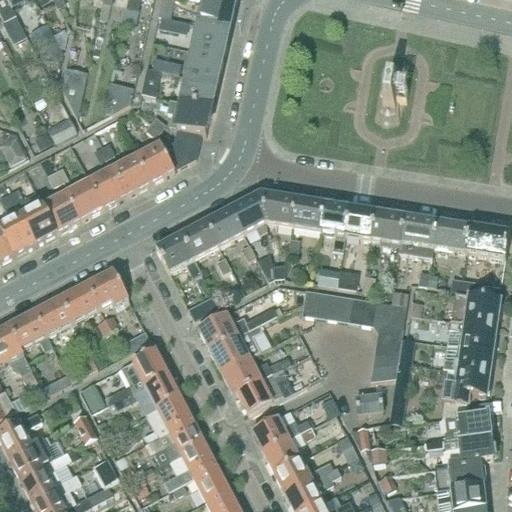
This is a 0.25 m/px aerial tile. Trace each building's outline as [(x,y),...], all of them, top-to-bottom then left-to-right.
[(12,14),(6,2),(4,0),(0,0),(0,18),(5,28),(6,28),(11,38),(22,32),(12,14)] [(34,2),(32,0),(4,0),(6,2),(12,14),(34,2)] [(57,0),(52,3),(58,14),(66,10),(60,0),(57,0)] [(105,0),(100,25),(107,26),(113,0),(105,0)] [(142,4),(155,7),(156,0),(130,0),(127,15),(139,17),(142,4)] [(230,38),(238,0),(207,0),(203,21),(198,20),(196,31),(230,38)] [(171,25),(175,5),(163,2),(159,23),(171,25)] [(46,69),(64,60),(48,30),(31,38),(46,69)] [(218,90),(230,38),(196,31),(193,42),(199,43),(192,73),(187,71),(185,83),(218,90)] [(155,66),(153,75),(162,77),(166,78),(167,79),(169,69),(155,66)] [(142,100),(156,103),(162,77),(153,75),(148,74),(142,100)] [(78,124),(88,79),(68,75),(63,95),(78,124)] [(212,115),(218,90),(185,83),(182,94),(187,95),(184,109),(212,115)] [(409,109),(410,89),(383,87),(382,108),(409,109)] [(113,120),(132,111),(135,95),(110,89),(104,118),(113,120)] [(212,115),(184,109),(170,106),(167,120),(173,121),(170,133),(178,135),(175,149),(197,165),(202,141),(207,142),(212,115)] [(56,149),(77,139),(70,124),(49,135),(56,149)] [(151,130),(160,138),(165,131),(156,124),(151,130)] [(156,144),(160,138),(151,130),(146,136),(156,144)] [(41,156),(53,149),(47,139),(35,145),(41,156)] [(12,171),(26,163),(16,143),(1,150),(12,171)] [(189,169),(197,165),(175,149),(163,155),(175,177),(189,169)] [(102,154),(108,165),(115,160),(110,150),(102,154)] [(175,177),(163,155),(161,150),(137,163),(151,190),(175,178),(175,177)] [(101,168),(108,165),(102,154),(95,157),(101,168)] [(128,203),(151,190),(137,163),(114,175),(113,175),(128,203)] [(61,189),(68,185),(63,174),(55,178),(61,189)] [(120,207),(128,203),(113,175),(90,187),(104,215),(120,207)] [(48,182),(54,193),(61,189),(55,178),(48,182)] [(85,225),(104,215),(90,187),(66,200),(79,225),(81,227),(85,225)] [(9,201),(15,213),(21,223),(22,225),(36,251),(57,240),(49,225),(43,212),(36,200),(22,207),(17,197),(9,201)] [(81,227),(79,225),(66,200),(43,212),(49,225),(57,240),(81,227)] [(267,238),(266,230),(266,229),(265,225),(265,224),(261,200),(261,201),(232,216),(236,225),(244,241),(256,235),(260,242),(267,238)] [(298,206),(262,200),(261,200),(265,224),(265,225),(266,229),(294,234),(295,225),(298,206)] [(8,216),(15,213),(9,201),(2,205),(8,216)] [(323,225),(326,211),(298,206),(295,225),(294,234),(321,238),(323,225)] [(349,225),(351,215),(326,211),(323,225),(321,238),(336,241),(333,257),(343,259),(346,242),(349,225)] [(375,225),(376,219),(351,215),(349,225),(346,242),(372,246),(375,225)] [(244,241),(236,225),(232,216),(214,225),(207,229),(220,254),(244,241)] [(405,225),(406,223),(376,219),(375,225),(372,246),(381,248),(381,250),(401,253),(401,249),(402,247),(405,225)] [(36,251),(22,225),(21,223),(16,225),(0,233),(0,235),(14,262),(36,251)] [(433,265),(434,255),(435,249),(438,229),(406,223),(405,225),(402,247),(401,249),(401,253),(400,259),(433,265)] [(195,266),(220,254),(207,229),(183,242),(195,266)] [(467,260),(471,234),(438,229),(435,249),(434,255),(467,260)] [(509,240),(471,234),(467,260),(506,266),(510,240),(509,240)] [(0,269),(14,262),(0,235),(0,269)] [(203,280),(195,266),(183,242),(158,255),(158,254),(157,255),(170,280),(171,280),(171,279),(186,271),(193,285),(203,280)] [(270,258),(278,256),(276,243),(269,244),(268,244),(270,258)] [(298,260),(300,247),(292,246),(290,259),(298,260)] [(248,267),(256,263),(250,252),(242,256),(248,267)] [(258,267),(269,288),(275,286),(273,272),(271,261),(258,267)] [(223,280),(231,276),(225,265),(217,269),(223,280)] [(273,272),(275,286),(286,285),(288,271),(273,272)] [(100,317),(127,302),(114,277),(87,292),(100,317)] [(338,294),(340,281),(315,277),(313,290),(338,294)] [(340,281),(338,294),(356,297),(358,282),(340,279),(340,281)] [(428,293),(430,281),(421,280),(419,292),(428,293)] [(436,295),(438,281),(430,280),(430,281),(428,293),(436,295)] [(373,300),(376,285),(366,284),(363,298),(373,300)] [(460,298),(462,287),(453,286),(451,297),(460,298)] [(484,291),(473,289),(462,287),(460,298),(482,301),(484,291)] [(74,331),(100,317),(87,292),(61,306),(74,331)] [(303,322),(315,324),(319,300),(307,298),(303,322)] [(221,315),(227,312),(221,299),(214,303),(221,315)] [(327,326),(331,302),(319,300),(315,324),(327,326)] [(500,312),(501,307),(456,301),(452,328),(497,334),(498,325),(501,325),(503,312),(500,312)] [(339,328),(343,304),(331,302),(327,326),(339,328)] [(195,328),(221,315),(214,303),(189,315),(195,328)] [(350,330),(355,305),(343,304),(339,328),(350,330)] [(362,332),(366,307),(355,305),(350,330),(362,332)] [(48,344),(74,331),(61,306),(34,319),(48,344)] [(373,333),(376,309),(366,307),(362,332),(373,333)] [(421,323),(423,310),(413,308),(411,322),(421,323)] [(378,340),(403,340),(407,314),(376,309),(373,333),(378,340)] [(260,332),(278,323),(274,315),(246,330),(244,326),(233,332),(227,321),(199,335),(211,358),(260,332)] [(53,354),(48,344),(34,319),(8,333),(23,362),(24,361),(22,358),(40,348),(45,358),(53,354)] [(106,327),(112,338),(119,334),(113,323),(106,327)] [(445,335),(446,327),(427,324),(426,332),(445,335)] [(104,342),(112,338),(106,327),(98,331),(104,342)] [(497,334),(452,328),(451,328),(448,352),(496,359),(498,346),(495,345),(497,334)] [(254,344),(264,339),(260,332),(211,358),(222,380),(250,365),(261,359),(254,344)] [(41,395),(23,362),(8,333),(0,337),(0,374),(9,369),(11,373),(20,378),(34,406),(44,401),(41,395)] [(125,362),(152,348),(146,338),(136,343),(119,352),(125,362)] [(402,350),(402,345),(403,340),(378,340),(376,350),(402,350)] [(375,360),(400,360),(402,350),(376,350),(375,360)] [(494,372),(496,359),(448,352),(444,375),(449,376),(490,382),(491,371),(494,372)] [(104,415),(124,405),(169,381),(157,358),(157,357),(122,375),(131,392),(106,405),(105,404),(99,407),(104,415)] [(373,371),(399,371),(399,369),(400,360),(375,360),(373,371)] [(311,389),(322,383),(311,361),(299,367),(311,389)] [(234,402),(238,399),(272,381),(283,376),(292,371),(288,364),(269,374),(267,370),(256,375),(250,365),(222,380),(234,402)] [(66,380),(67,381),(71,390),(98,376),(92,366),(66,380)] [(394,401),(407,403),(412,371),(399,369),(399,371),(396,386),(394,401)] [(399,371),(373,371),(372,382),(396,386),(399,371)] [(490,400),(492,387),(489,386),(490,382),(449,376),(444,375),(444,376),(449,377),(444,409),(448,409),(446,425),(466,423),(466,422),(470,401),(487,403),(487,399),(490,400)] [(276,388),(277,388),(286,383),(283,376),(272,381),(276,388)] [(45,404),(71,390),(67,381),(41,395),(44,401),(45,404)] [(147,422),(181,404),(169,381),(124,405),(104,415),(108,421),(117,416),(118,417),(138,406),(147,422)] [(276,388),(272,381),(238,399),(249,421),(281,405),(280,402),(283,400),(277,388),(276,388)] [(0,427),(17,419),(6,398),(0,401),(0,427)] [(359,422),(384,419),(382,401),(356,405),(359,422)] [(403,432),(407,403),(394,401),(390,430),(403,432)] [(148,451),(193,427),(181,404),(147,422),(155,438),(145,444),(148,451)] [(328,415),(332,423),(341,419),(336,410),(328,415)] [(492,423),(489,422),(489,419),(466,422),(466,423),(446,425),(448,439),(445,440),(446,448),(491,443),(490,434),(493,432),(492,423)] [(24,438),(43,428),(39,420),(27,426),(0,439),(0,447),(9,464),(31,452),(24,438)] [(87,450),(96,445),(98,444),(86,423),(76,429),(87,450)] [(296,428),(284,434),(279,425),(253,438),(264,460),(301,441),(297,434),(298,433),(296,428)] [(182,463),(205,451),(193,427),(148,451),(145,453),(151,463),(166,455),(173,468),(182,463)] [(301,441),(311,435),(308,428),(298,433),(297,434),(301,441)] [(311,435),(301,441),(305,448),(315,443),(311,435)] [(370,457),(370,456),(367,436),(351,438),(362,458),(366,457),(370,457)] [(305,448),(301,441),(264,460),(275,481),(301,467),(295,455),(306,450),(305,448)] [(349,469),(359,464),(348,443),(338,448),(349,469)] [(449,471),(451,470),(455,470),(480,467),(494,465),(494,463),(497,461),(496,453),(492,451),(491,443),(446,448),(447,457),(449,471)] [(50,469),(55,467),(43,445),(31,452),(9,464),(20,485),(50,469)] [(194,486),(217,474),(205,451),(182,463),(189,477),(165,489),(169,499),(173,497),(183,491),(194,486)] [(387,472),(386,470),(388,469),(387,455),(370,456),(370,457),(366,457),(373,471),(375,471),(375,474),(387,472)] [(56,476),(72,468),(68,460),(55,467),(50,469),(20,485),(31,507),(63,489),(56,476)] [(129,491),(137,486),(125,462),(116,466),(129,491)] [(115,490),(120,488),(108,466),(94,473),(106,495),(115,490)] [(308,480),(301,467),(275,481),(286,502),(313,489),(323,483),(319,476),(318,475),(308,480)] [(439,499),(483,494),(482,485),(486,483),(485,474),(481,473),(480,467),(455,470),(451,470),(449,471),(449,475),(436,476),(439,499)] [(323,483),(334,478),(330,471),(319,476),(323,483)] [(141,473),(134,477),(145,496),(152,492),(141,473)] [(206,509),(229,497),(217,474),(194,486),(206,509)] [(332,488),(341,483),(337,476),(334,478),(323,483),(313,489),(286,502),(291,511),(319,511),(324,510),(319,501),(334,493),(332,488)] [(69,498),(81,491),(77,482),(63,489),(31,507),(33,511),(73,511),(76,511),(69,498)] [(388,501),(398,496),(391,482),(381,487),(388,501)] [(176,504),(187,499),(183,491),(173,497),(176,504)] [(485,511),(483,494),(439,499),(440,511),(485,511)] [(207,511),(237,511),(229,497),(206,509),(207,511)]
